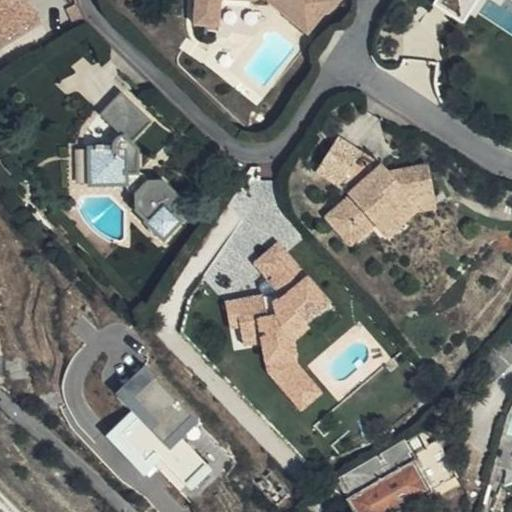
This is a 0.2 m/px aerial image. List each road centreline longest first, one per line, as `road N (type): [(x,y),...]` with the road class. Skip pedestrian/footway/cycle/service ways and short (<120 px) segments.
road 1 (residential): [(345,58),(267,152),(232,154),(94,12),(93,0)]
road 2 (residential): [(345,58),(511,171)]
road 3 (unclassified): [(0,402),(127,511)]
road 4 (unknown): [(267,152),(230,276)]
